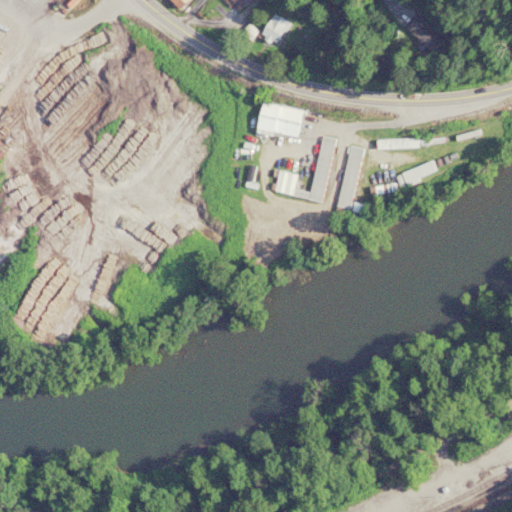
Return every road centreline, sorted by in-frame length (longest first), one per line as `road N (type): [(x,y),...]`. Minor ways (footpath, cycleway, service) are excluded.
road 1 (track): [(0,508),(381,473),(511,400)]
road 2 (primary): [(140,0),(246,72),(345,98),(456,102),(511,86)]
